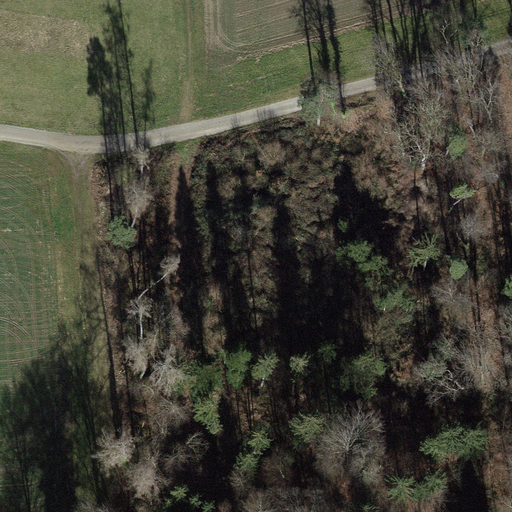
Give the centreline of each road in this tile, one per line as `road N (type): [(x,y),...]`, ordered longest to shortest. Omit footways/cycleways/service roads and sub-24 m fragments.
road 1 (track): [(86,147),(145,141),(511,43)]
road 2 (track): [(86,147),(121,391),(121,492)]
road 3 (track): [(182,0),(187,130)]
